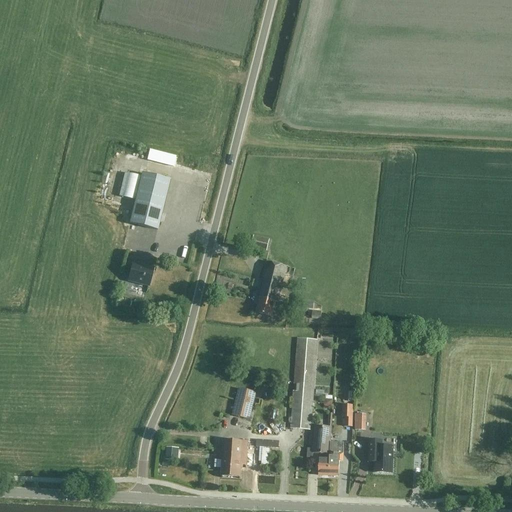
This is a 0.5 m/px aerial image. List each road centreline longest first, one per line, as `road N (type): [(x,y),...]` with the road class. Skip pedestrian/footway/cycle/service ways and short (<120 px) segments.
road 1 (unclassified): [(139,499),(145,442),(184,347),(272,0)]
road 2 (tertiary): [(414,511),(139,499)]
road 3 (tertiary): [(139,499),(0,492)]
